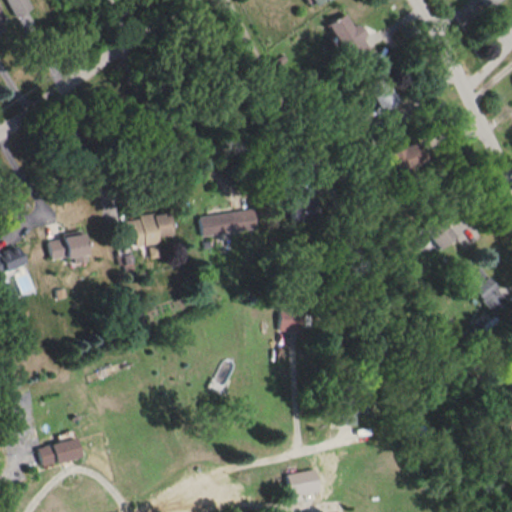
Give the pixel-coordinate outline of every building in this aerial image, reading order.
[(25,0),(4,0),(12,15),(28,7),(25,0)] [(496,0),(480,0),(488,8),(496,0)] [(326,22),(351,63),(370,52),(345,10),(326,22)] [(365,85),(381,110),(397,100),(381,74),(365,85)] [(380,141),(395,130),(384,115),(368,127),(380,141)] [(288,201),(291,221),(315,216),(312,197),(288,201)] [(253,228),(250,208),(196,214),(199,234),(253,228)] [(169,234),(167,212),(122,216),(125,246),(146,244),(147,256),(156,255),(155,235),(169,234)] [(436,248),(452,236),(433,212),(417,225),(436,248)] [(48,258),(84,253),(80,233),(45,239),(48,258)] [(0,272),(20,264),(12,245),(0,249),(0,272)] [(505,301),(477,265),(462,277),(490,313),(505,301)] [(300,330),(300,306),(277,306),(277,330),(300,330)] [(354,388),(335,388),(335,424),(354,424),(354,388)] [(33,449),(38,467),(77,456),(72,438),(33,449)] [(286,495),(315,491),(312,469),(283,473),(286,495)]
